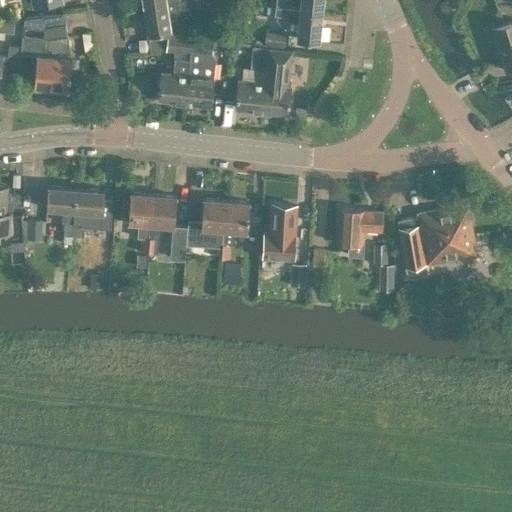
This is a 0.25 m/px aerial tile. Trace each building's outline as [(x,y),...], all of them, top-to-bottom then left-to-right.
[(142,0),(144,8),(190,2),(189,0),(142,0)] [(241,0),(241,8),(253,8),(253,0),(241,0)] [(323,0),(301,0),(300,13),(322,15),(323,0)] [(190,2),(144,8),(148,37),(170,34),(167,16),(181,14),(181,12),(191,11),(190,2)] [(322,15),(300,13),(289,12),(276,10),(275,19),(288,21),(288,24),(299,25),(297,43),(319,45),(322,15)] [(55,18),(43,20),(45,31),(66,27),(64,16),(55,18)] [(25,22),(24,31),(45,33),(45,31),(43,20),(25,22)] [(0,80),(1,76),(6,77),(19,78),(21,57),(22,50),(9,48),(8,60),(2,60),(0,59),(0,35),(13,37),(15,25),(0,23),(0,80)] [(66,27),(45,31),(45,33),(47,42),(49,42),(68,40),(66,27)] [(511,33),(502,37),(511,74),(511,33)] [(284,51),(286,38),(266,36),(265,49),(284,51)] [(170,37),(168,54),(177,55),(189,56),(191,40),(170,37)] [(47,42),(23,40),(22,50),(21,57),(35,58),(31,90),(68,94),(72,62),(68,40),(49,42),(47,42)] [(210,109),(213,82),(215,69),(215,67),(214,65),(214,63),(213,62),(212,60),(211,59),(213,43),(191,40),(189,56),(184,106),(210,109)] [(287,118),(290,90),(294,54),(269,51),(268,65),(265,64),(259,115),(287,118)] [(161,75),(158,102),(184,106),(189,56),(177,55),(174,77),(161,75)] [(234,112),(259,115),(265,64),(251,63),(250,71),(253,71),(251,86),(237,84),(234,112)] [(144,96),(145,80),(134,79),(132,95),(144,96)] [(51,212),(63,212),(62,225),(65,226),(64,239),(63,247),(72,248),(76,190),(52,189),(51,212)] [(0,241),(0,237),(9,238),(10,229),(11,220),(13,206),(6,206),(7,195),(8,191),(0,190),(0,241)] [(81,248),(82,240),(83,227),(85,228),(86,214),(104,215),(105,192),(76,190),(72,248),(81,248)] [(152,256),(156,200),(134,199),(132,228),(142,229),(141,240),(144,240),(143,255),(152,256)] [(156,200),(152,256),(161,256),(163,230),(177,231),(179,202),(156,200)] [(221,261),(222,247),(226,203),(205,201),(202,231),(216,232),(215,246),(214,246),(213,260),(212,278),(212,294),(220,294),(221,279),(221,261)] [(226,203),(222,247),(221,261),(231,262),(232,248),(235,248),(236,234),(247,234),(249,205),(226,203)] [(263,236),(261,262),(293,264),(297,210),(271,208),(269,237),(263,236)] [(422,228),(399,231),(408,282),(428,279),(426,268),(474,261),(467,211),(421,217),(422,228)] [(341,247),(348,247),(348,259),(364,260),(364,248),(363,248),(364,233),(382,234),(383,214),(366,213),(366,216),(344,214),(341,247)] [(41,243),(42,224),(24,223),(23,242),(41,243)] [(103,223),(103,238),(112,239),(113,224),(103,223)] [(185,262),(186,242),(174,241),(172,261),(185,262)] [(375,269),(388,269),(387,248),(375,248),(375,269)] [(325,253),(319,252),(315,252),(313,273),(324,274),(325,253)] [(138,259),(137,271),(147,272),(148,259),(138,259)] [(225,285),(242,286),(244,269),(227,268),(225,285)] [(292,289),(304,290),(305,269),(293,268),(292,289)] [(91,293),(103,293),(103,278),(91,278),(91,293)] [(380,284),(380,295),(394,295),(394,284),(380,284)]
